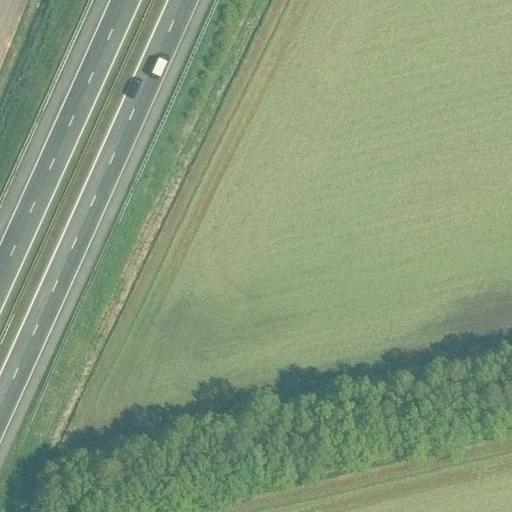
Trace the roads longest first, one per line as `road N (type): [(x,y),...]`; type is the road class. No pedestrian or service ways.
road 1 (motorway): [(0,413),(187,0)]
road 2 (motorway): [(127,0),(0,280)]
